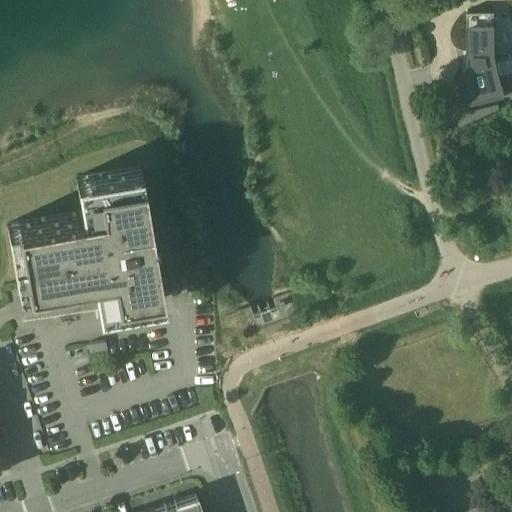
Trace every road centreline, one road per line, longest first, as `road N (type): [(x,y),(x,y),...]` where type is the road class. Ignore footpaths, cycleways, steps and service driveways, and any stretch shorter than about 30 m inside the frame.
road 1 (residential): [(458,284),(432,211),(383,0)]
road 2 (residential): [(242,511),(221,448),(40,508)]
road 3 (residential): [(40,508),(0,381)]
